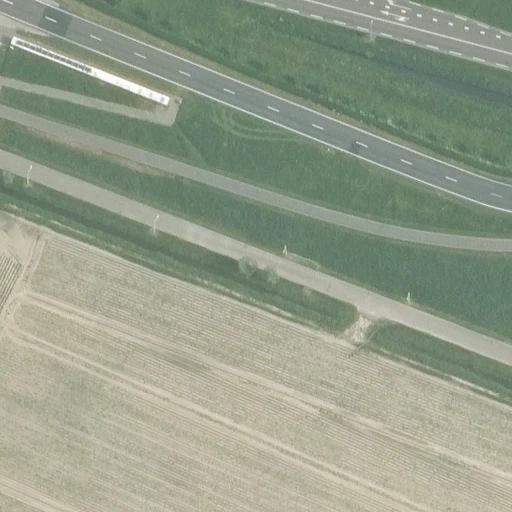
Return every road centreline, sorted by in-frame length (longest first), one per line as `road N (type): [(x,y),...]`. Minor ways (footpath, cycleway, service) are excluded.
road 1 (unclassified): [(511,358),(0,159)]
road 2 (secondary): [(511,54),(326,0)]
